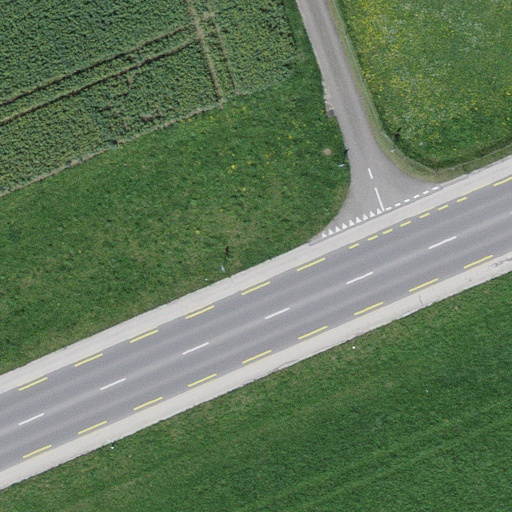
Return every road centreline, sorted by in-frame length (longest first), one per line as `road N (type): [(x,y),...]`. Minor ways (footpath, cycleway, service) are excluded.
road 1 (primary): [(0,435),(399,262)]
road 2 (unclassified): [(307,0),(399,262)]
road 3 (primary): [(399,262),(511,215)]
